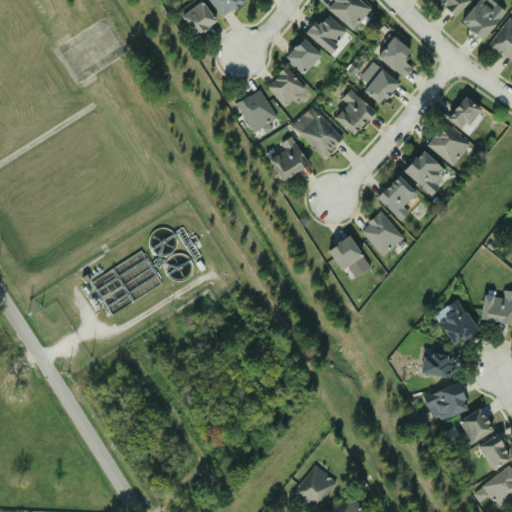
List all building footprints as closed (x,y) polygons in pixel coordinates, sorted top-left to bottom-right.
[(199,0),(179,15),(195,35),(214,20),(199,0)] [(207,0),(220,17),(241,1),(240,0),(207,0)] [(350,30),(368,9),(358,0),(331,0),(325,7),(350,30)] [(437,0),(452,15),(467,0),(437,0)] [(476,0),(458,18),(478,39),(504,13),(495,3),(488,9),(479,0),(476,0)] [(304,31),(327,54),(346,35),(323,12),(304,31)] [(486,43),(508,61),(511,55),(511,20),(508,17),(486,43)] [(375,56),(401,77),(409,66),(401,60),(409,50),(391,35),(375,56)] [(319,54),(301,37),(283,55),(301,72),(319,54)] [(303,88),(284,66),(264,85),(283,106),(303,88)] [(360,89),(377,104),(396,83),(379,68),(360,89)] [(371,116),(352,88),(338,97),(345,106),(335,113),(347,132),(371,116)] [(233,103),(252,133),(275,118),(256,89),(233,103)] [(445,117),(460,131),(479,109),(464,95),(445,117)] [(321,157),(341,138),(313,110),(293,130),(321,157)] [(424,143),(450,165),(467,144),(442,123),(424,143)] [(307,164),(289,136),(278,143),(282,149),(267,159),(280,180),(307,164)] [(429,194),(447,173),(419,150),(401,171),(429,194)] [(414,192),(397,175),(374,197),(398,221),(406,212),(400,206),(414,192)] [(401,238),(378,212),(357,230),(381,256),(401,238)] [(327,248),(338,269),(360,258),(348,236),(327,248)] [(482,295),(478,319),(508,324),(511,302),(511,291),(501,290),(500,297),(482,295)] [(476,329),(454,299),(445,306),(450,312),(436,322),(454,345),(476,329)] [(418,373),(452,377),(455,353),(421,349),(418,373)] [(434,423),(467,408),(455,382),(422,397),(434,423)] [(471,443),(491,430),(477,408),(457,421),(471,443)] [(492,470),(509,458),(493,435),(476,446),(492,470)] [(315,509),(334,481),(311,465),(291,494),(315,509)] [(496,509),(511,496),(511,473),(506,466),(479,486),(496,509)] [(359,511),(350,495),(322,510),(323,511),(359,511)]
